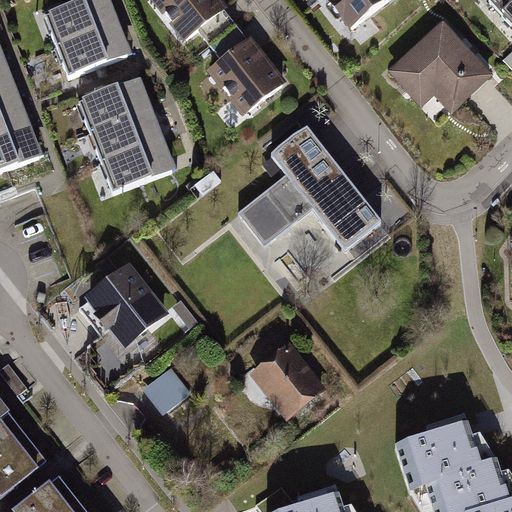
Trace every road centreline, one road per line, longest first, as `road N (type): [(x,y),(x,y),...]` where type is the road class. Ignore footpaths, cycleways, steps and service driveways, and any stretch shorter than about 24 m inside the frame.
road 1 (residential): [(272,0),(433,199),(464,202)]
road 2 (residential): [(168,511),(0,303)]
